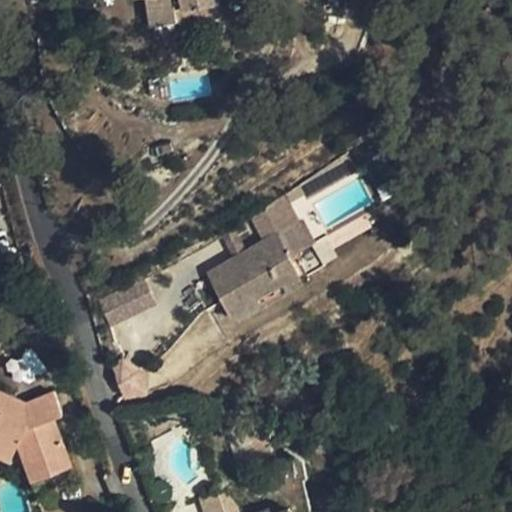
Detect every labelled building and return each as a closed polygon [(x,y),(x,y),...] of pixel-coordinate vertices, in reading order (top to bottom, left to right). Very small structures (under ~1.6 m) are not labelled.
[(148,0),(153,24),(179,20),(177,9),(222,1),(221,0),(148,0)] [(225,16),(222,1),(177,9),(179,20),(179,23),(225,16)] [(291,256),(313,244),(300,221),(285,195),(280,199),(293,222),(263,239),(243,251),(248,260),(239,265),(234,256),(207,271),(234,317),(261,302),(258,298),(301,272),(291,256)] [(249,217),(263,239),(293,222),(280,199),(249,217)] [(315,213),(300,221),(313,244),(328,235),(315,213)] [(243,251),(234,256),(239,265),(248,260),(243,251)] [(261,302),(234,317),(236,322),(306,281),(301,272),(258,298),(261,302)] [(110,325),(155,306),(144,281),(99,300),(110,325)] [(0,432),(18,440),(32,480),(71,465),(53,417),(62,414),(54,392),(27,402),(25,402),(23,408),(14,403),(16,398),(0,390),(0,432)] [(23,408),(25,402),(16,398),(14,403),(23,408)] [(223,418),(235,459),(253,457),(253,455),(273,453),(269,413),(223,418)] [(0,455),(9,459),(18,440),(0,432),(0,455)] [(221,511),(230,511),(239,509),(231,486),(215,492),(221,511)]
